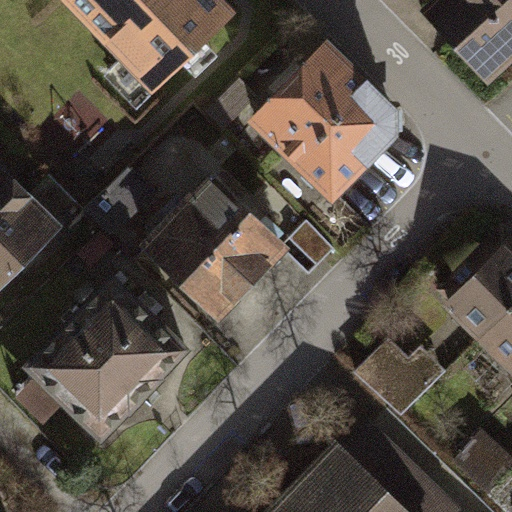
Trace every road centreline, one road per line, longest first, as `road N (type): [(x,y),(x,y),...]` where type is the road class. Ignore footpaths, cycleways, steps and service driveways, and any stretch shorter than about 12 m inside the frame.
road 1 (residential): [(136,511),(486,141)]
road 2 (residential): [(348,0),(486,141)]
